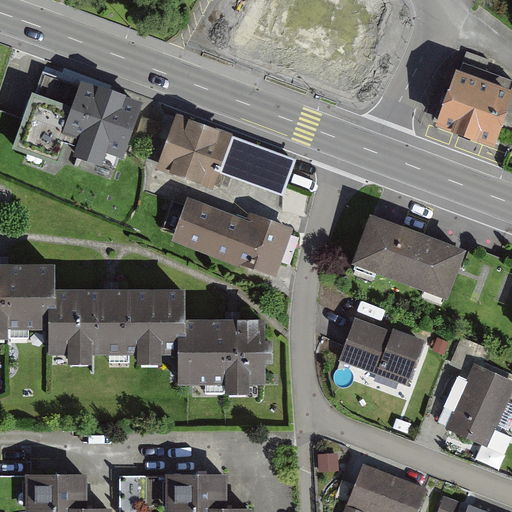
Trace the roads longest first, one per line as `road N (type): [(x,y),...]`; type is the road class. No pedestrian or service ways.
road 1 (residential): [(355,145),(305,276),(295,345),(307,413),(511,493)]
road 2 (secondary): [(355,145),(0,12)]
road 3 (unclassified): [(376,153),(422,59),(433,0)]
road 4 (secondary): [(511,204),(376,153)]
